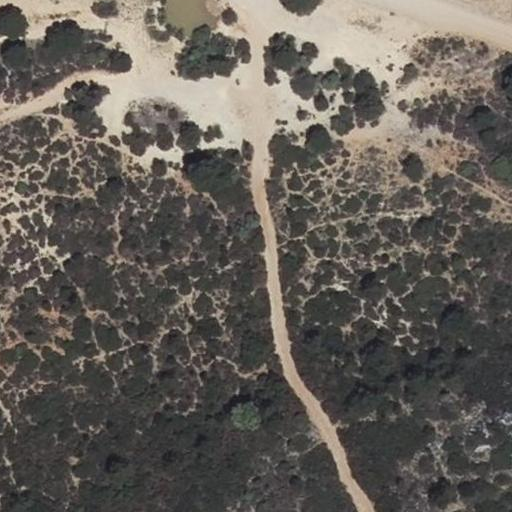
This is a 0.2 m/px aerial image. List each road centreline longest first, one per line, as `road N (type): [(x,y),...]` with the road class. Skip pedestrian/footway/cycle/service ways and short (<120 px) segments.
road 1 (track): [(245,0),(268,255),(291,372),(350,471),(361,511)]
road 2 (track): [(388,0),(511,43)]
